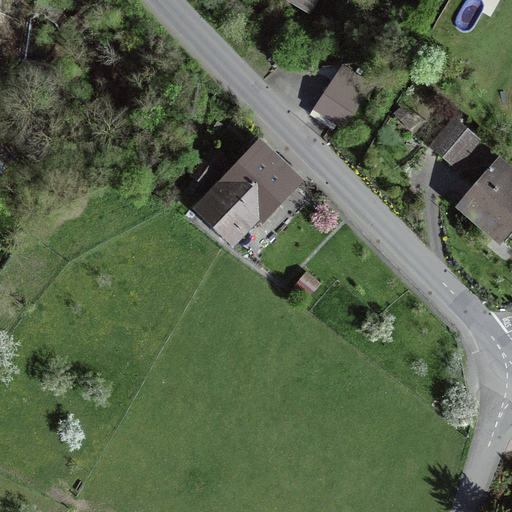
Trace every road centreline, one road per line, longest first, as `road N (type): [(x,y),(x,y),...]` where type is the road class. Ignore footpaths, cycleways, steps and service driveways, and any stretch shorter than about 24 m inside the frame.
road 1 (tertiary): [(492,338),(167,0)]
road 2 (residential): [(511,391),(463,511)]
